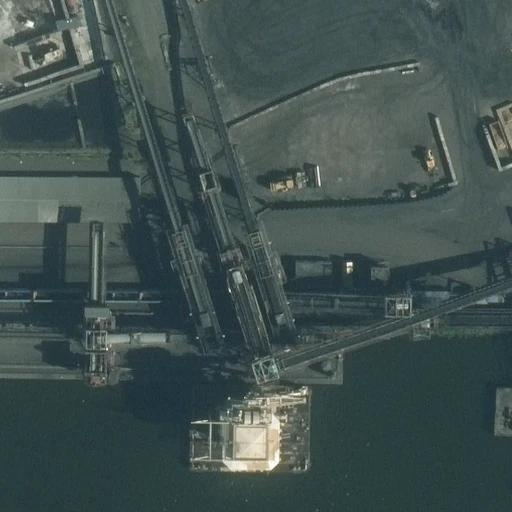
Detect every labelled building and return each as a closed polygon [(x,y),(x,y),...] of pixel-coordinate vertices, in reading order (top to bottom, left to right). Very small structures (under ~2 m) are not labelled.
[(0,199),(160,201),(160,179),(0,177),(0,199)] [(0,221),(160,223),(160,201),(0,199),(0,221)] [(387,277),(387,265),(371,265),(370,277),(387,277)] [(306,279),(307,266),(274,266),(274,272),(274,278),(306,279)] [(234,346),(220,304),(222,304),(216,282),(207,285),(205,280),(201,281),(196,283),(192,284),(186,275),(178,273),(174,289),(181,290),(184,300),(186,300),(196,328),(185,332),(186,336),(202,337),(202,347),(214,343),(217,348),(236,349),(235,360),(240,360),(241,345),(236,344),(236,346),(234,346)] [(292,325),(292,284),(276,283),(276,318),(282,318),(282,325),(292,325)] [(201,359),(202,347),(202,337),(186,336),(178,335),(177,357),(201,359)] [(337,337),(329,337),(328,349),(337,349),(337,337)] [(235,364),(235,360),(236,349),(217,348),(216,363),(235,364)] [(329,367),(330,366),(331,364),(331,362),(330,360),(328,358),(326,358),(324,358),(322,359),(321,360),(320,362),(320,364),(321,366),(323,368),(325,368),(327,368),(329,367)]
